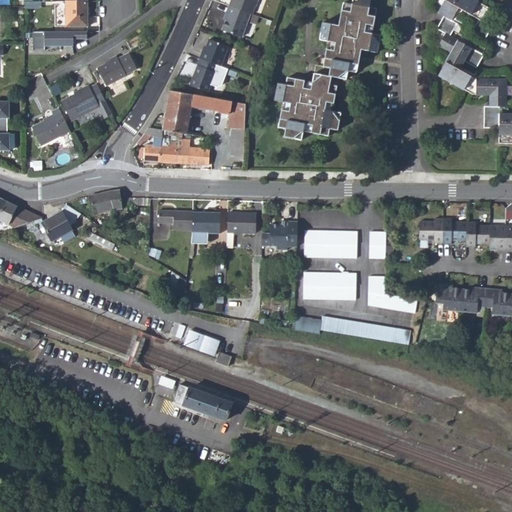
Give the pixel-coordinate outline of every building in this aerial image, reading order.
[(230,0),(228,6),(251,14),(253,7),(256,5),(258,0),(230,0)] [(328,42),(335,44),(332,60),(341,62),(342,59),(349,61),(349,64),(359,65),(361,50),(377,53),(379,43),(378,43),(373,35),(373,34),(365,32),(366,25),(373,26),(376,9),(369,8),(370,0),(352,0),(350,12),(341,11),(338,25),(322,23),(320,33),(328,42)] [(450,54),(439,75),(473,95),(490,95),(490,106),(484,107),(484,128),(498,128),(498,143),(511,143),(511,114),(499,114),(499,107),(506,107),(506,80),(477,80),(459,70),(464,61),(476,67),(483,55),(450,36),(457,24),(451,20),(458,8),(479,20),(472,32),(485,39),(492,26),(483,22),(490,9),(474,0),(445,0),(438,13),(444,16),(437,29),(445,33),(438,47),(450,54)] [(86,26),(86,2),(65,2),(65,26),(86,26)] [(241,37),(251,14),(228,6),(226,13),(228,14),(225,20),(222,29),(241,37)] [(263,34),(269,35),(273,22),(259,17),(257,23),(266,27),(263,34)] [(44,46),(72,46),(72,39),(86,39),(86,32),(33,31),(32,50),(44,50),(44,46)] [(203,51),(200,58),(219,66),(221,66),(228,46),(210,39),(205,51),(203,51)] [(136,69),(127,51),(116,57),(115,54),(107,58),(108,60),(96,66),(106,86),(125,76),(125,75),(136,69)] [(209,92),(219,66),(200,58),(191,85),(209,92)] [(285,129),(284,137),(301,140),(304,125),(312,126),(311,133),(328,136),(330,129),(338,131),(341,113),(325,110),(326,102),(334,104),(337,87),(330,85),(331,77),(314,73),(311,89),(303,88),(304,81),(287,78),(286,85),(277,83),(274,101),(290,104),(289,112),(281,110),(278,128),(285,129)] [(58,95),(68,115),(95,101),(101,112),(108,108),(102,95),(93,77),(86,81),(85,79),(70,86),(71,88),(58,95)] [(175,131),(177,132),(183,133),(186,134),(191,106),(218,111),(219,112),(229,113),(228,127),(231,128),(230,161),(243,161),(245,104),(170,90),(163,130),(175,131)] [(9,119),(8,101),(0,101),(0,126),(7,126),(6,119),(9,119)] [(36,139),(65,123),(54,101),(46,105),(46,107),(41,110),(42,112),(26,121),(36,139)] [(7,126),(0,126),(0,151),(10,151),(9,133),(7,133),(7,126)] [(144,161),(160,162),(162,147),(162,142),(162,138),(163,136),(163,130),(149,127),(139,140),(143,142),(147,141),(151,136),(154,137),(153,146),(145,145),(145,148),(142,148),(139,151),(139,156),(141,160),(143,160),(144,161)] [(182,140),(183,133),(177,132),(176,139),(169,139),(168,142),(162,142),(162,147),(160,162),(175,163),(176,145),(181,146),(182,140)] [(190,140),(182,140),(181,146),(176,145),(175,163),(208,165),(209,150),(190,148),(190,140)] [(122,209),(121,205),(121,198),(120,191),(108,192),(90,196),(94,214),(122,209)] [(42,218),(7,202),(0,215),(0,220),(15,228),(42,218)] [(81,215),(66,205),(62,212),(42,223),(52,241),(60,237),(63,243),(75,236),(70,227),(81,215)] [(173,230),(192,230),(193,213),(158,212),(158,223),(173,224),(173,230)] [(193,213),(192,230),(191,244),(195,245),(207,245),(207,234),(220,235),(220,214),(193,213)] [(256,214),(228,214),(227,233),(256,234),(256,214)] [(435,222),(420,222),(420,240),(434,240),(434,243),(451,244),(451,240),(466,241),(466,246),(475,247),(475,244),(489,244),(489,250),(511,249),(511,225),(476,225),(476,222),(452,222),(451,219),(435,218),(435,222)] [(288,249),(289,240),(289,237),(297,237),(298,221),(289,221),(289,220),(282,219),(282,224),(270,224),(270,233),(262,233),(262,245),(278,246),(278,249),(288,249)] [(113,249),(116,243),(91,230),(88,236),(113,249)] [(357,233),(307,231),(307,258),(356,258),(357,233)] [(369,232),(369,258),(385,259),(386,232),(369,232)] [(356,274),(306,273),(306,299),(355,300),(356,274)] [(368,276),(367,305),(414,307),(415,294),(384,292),(384,276),(368,276)] [(495,290),(478,288),(478,292),(469,291),(454,290),(446,289),(446,286),(437,285),(435,304),(442,305),(442,310),(476,313),(476,307),(491,308),(491,314),(511,316),(511,294),(503,294),(495,294),(495,290)] [(410,331),(323,317),(322,320),(295,317),(295,328),(306,331),(320,334),(321,330),(408,344),(410,331)] [(217,359),(216,361),(227,366),(230,356),(220,352),(217,359)] [(175,381),(169,379),(166,385),(172,387),(175,381)] [(174,402),(226,421),(233,403),(181,385),(174,402)]
